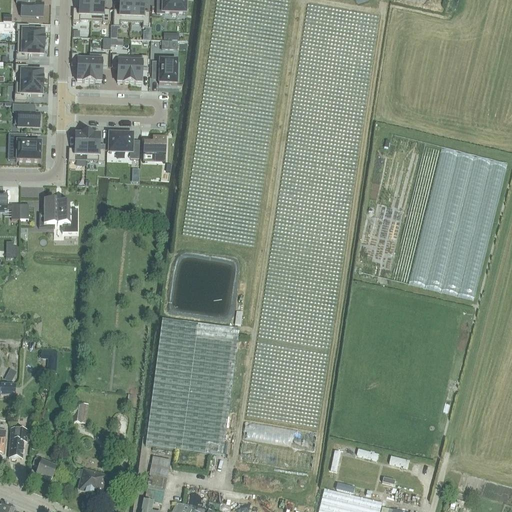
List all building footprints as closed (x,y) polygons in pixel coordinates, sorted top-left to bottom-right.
[(16,0),(16,5),(21,5),(21,18),(43,18),(43,5),(35,5),(22,4),(22,0),(16,0)] [(73,10),(73,23),(79,23),(79,22),(91,23),(91,0),(79,0),(79,11),(73,10)] [(91,0),(91,23),(102,23),(102,24),(109,24),(109,12),(103,11),(103,0),(91,0)] [(113,12),(113,28),(119,29),(120,23),(131,24),(131,0),(119,0),(119,12),(113,12)] [(131,0),(131,24),(142,24),(142,29),(145,29),(149,29),(150,13),(144,13),(143,0),(131,0)] [(157,3),(156,15),(164,16),(164,14),(185,14),(185,0),(163,0),(163,3),(157,3)] [(16,26),(16,33),(17,33),(17,44),(44,45),(44,39),(43,39),(44,33),(29,33),(29,27),(16,26)] [(16,56),(15,62),(28,63),(28,57),(43,57),(43,52),(44,45),(17,44),(17,56),(16,56)] [(72,55),(71,68),(77,68),(77,83),(82,83),(82,84),(89,84),(90,62),(78,62),(78,56),(72,55)] [(90,62),(89,84),(95,84),(101,84),(101,69),(107,69),(108,57),(101,56),(101,62),(90,62)] [(112,57),(111,69),(117,69),(117,84),(123,84),(123,85),(129,85),(130,58),(119,58),(119,57),(112,57)] [(130,58),(129,85),(136,85),(141,85),(142,70),(148,70),(148,58),(141,58),(141,59),(130,58)] [(152,64),(151,80),(159,80),(159,82),(159,86),(177,86),(177,62),(159,62),(159,64),(152,64)] [(15,66),(15,73),(21,73),(21,84),(21,85),(42,85),(43,79),(42,79),(42,73),(28,73),(28,67),(15,66)] [(14,96),(14,103),(27,103),(27,97),(42,97),(42,92),(42,85),(21,85),(21,84),(16,84),(15,96),(14,96)] [(13,107),(13,115),(18,115),(17,129),(39,130),(40,115),(35,114),(35,108),(13,107)] [(9,136),(9,147),(17,148),(16,162),(16,163),(17,163),(39,163),(39,164),(40,164),(40,163),(41,145),(41,144),(40,144),(25,144),(25,137),(9,136)] [(69,150),(68,163),(75,163),(75,157),(86,158),(87,136),(81,136),(75,136),(75,151),(69,150)] [(86,158),(86,162),(98,163),(98,164),(104,164),(105,152),(99,151),(99,137),(94,136),(87,136),(86,158)] [(110,136),(109,154),(130,155),(130,161),(138,161),(139,146),(131,146),(131,143),(132,137),(123,137),(122,137),(119,137),(118,137),(110,136)] [(389,137),(360,274),(475,298),(489,229),(487,229),(484,240),(478,235),(481,234),(482,229),(479,232),(474,228),(470,249),(463,257),(456,245),(461,246),(462,241),(456,240),(455,242),(448,240),(451,227),(440,225),(435,217),(438,202),(431,196),(435,197),(435,198),(461,183),(463,172),(452,169),(460,165),(463,152),(389,137)] [(143,153),(143,157),(154,157),(154,162),(165,162),(166,138),(152,138),(152,144),(143,143),(143,153)] [(43,216),(39,216),(39,229),(55,230),(55,227),(62,227),(62,230),(64,230),(64,229),(74,229),(74,216),(74,212),(71,212),(71,204),(59,204),(59,205),(56,205),(56,202),(43,202),(43,216)] [(10,207),(10,222),(19,222),(19,207),(10,207)] [(29,207),(19,207),(19,222),(20,222),(28,222),(28,207),(29,207)] [(13,244),(6,244),(6,260),(18,261),(18,249),(13,249),(13,244)] [(145,447),(211,456),(223,458),(239,330),(162,320),(145,447)] [(0,385),(0,397),(15,398),(16,387),(0,385)] [(72,424),(81,426),(81,424),(86,424),(88,406),(84,406),(84,405),(83,405),(74,403),(72,424)] [(311,466),(315,431),(244,423),(242,439),(241,439),(239,458),(311,466)] [(16,460),(18,460),(18,459),(21,460),(21,461),(22,461),(22,457),(23,457),(23,452),(23,444),(26,444),(27,432),(26,432),(25,430),(24,429),(20,429),(18,430),(17,431),(15,431),(11,431),(11,432),(9,460),(11,460),(12,461),(14,461),(16,460)] [(333,445),(331,455),(378,466),(381,456),(333,445)] [(51,483),(57,469),(42,463),(43,460),(36,457),(35,460),(32,467),(38,469),(35,476),(51,483)] [(149,478),(141,511),(150,511),(152,505),(162,506),(170,462),(153,458),(148,478),(149,478)] [(391,468),(393,460),(385,458),(383,466),(391,468)] [(80,480),(77,488),(76,494),(101,500),(107,477),(79,469),(75,479),(80,480)] [(379,482),(425,491),(427,482),(411,479),(410,484),(407,483),(408,479),(402,478),(403,475),(381,471),(379,482)] [(348,493),(350,486),(336,483),(335,490),(348,493)] [(324,491),(318,511),(379,511),(381,504),(324,491)] [(0,511),(14,511),(15,509),(0,502),(0,511)]
